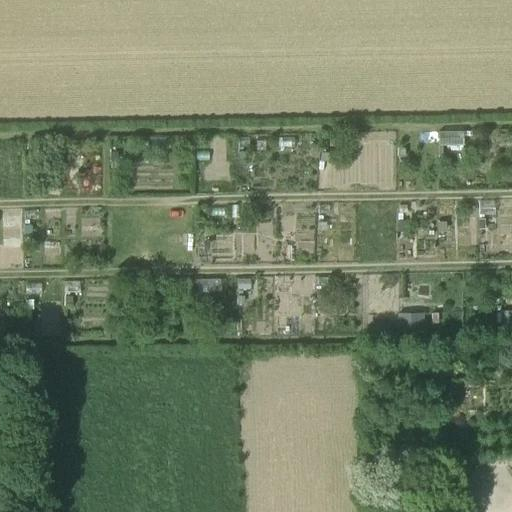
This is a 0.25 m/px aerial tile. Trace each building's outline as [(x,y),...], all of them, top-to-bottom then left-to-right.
[(463,141),(463,129),(443,128),(442,140),(463,141)] [(404,219),(396,219),(396,230),(404,230),(404,219)] [(32,231),(32,223),(24,223),(24,231),(32,231)] [(73,306),(73,296),(65,296),(65,306),(73,306)] [(511,322),(511,308),(500,309),(500,322),(511,322)] [(398,311),(398,326),(424,326),(424,311),(398,311)]
